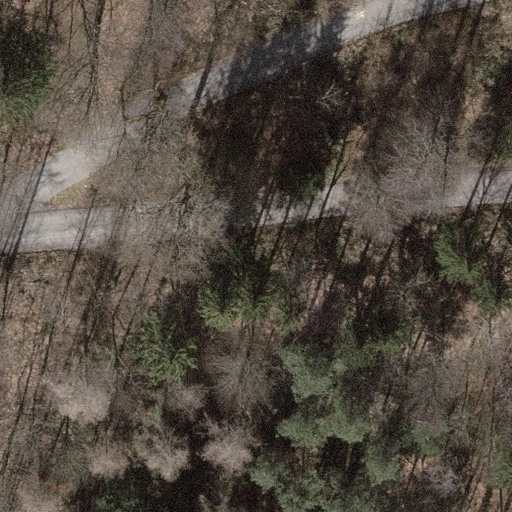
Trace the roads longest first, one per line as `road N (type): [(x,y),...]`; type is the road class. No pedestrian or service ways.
road 1 (track): [(511,182),(0,228)]
road 2 (track): [(436,0),(390,10),(220,81),(0,193)]
